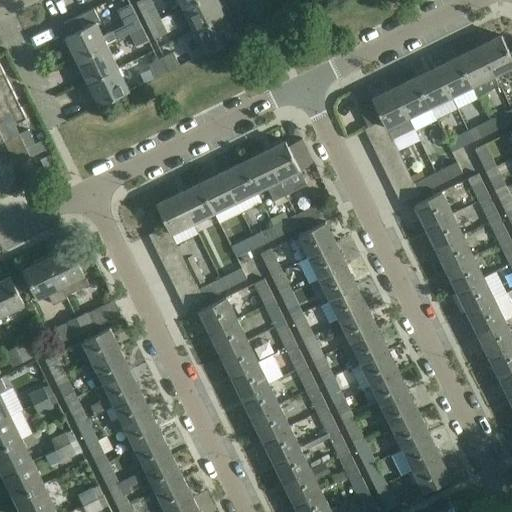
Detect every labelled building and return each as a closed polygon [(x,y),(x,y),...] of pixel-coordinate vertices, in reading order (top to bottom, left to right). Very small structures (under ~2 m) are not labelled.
[(148,26),(161,20),(150,0),(139,0),(136,2),(148,26)] [(179,0),(184,9),(201,0),(179,0)] [(219,0),(217,1),(216,0),(201,0),(184,9),(195,31),(225,17),(225,18),(231,15),(223,0),(219,0)] [(119,10),(131,35),(143,29),(131,4),(119,10)] [(231,15),(225,18),(225,17),(195,31),(206,54),(236,39),(241,36),(231,15)] [(161,20),(148,26),(155,38),(167,32),(161,20)] [(107,46),(117,42),(111,31),(102,36),(95,22),(65,36),(77,61),(107,46)] [(143,29),(131,35),(137,46),(149,41),(143,29)] [(479,46),(494,75),(511,65),(511,57),(501,36),(479,46)] [(88,83),(118,68),(107,46),(77,61),(88,83)] [(477,96),(498,85),(494,75),(479,46),(458,57),(472,86),(477,96)] [(172,51),(160,57),(167,72),(179,66),(172,51)] [(167,72),(160,57),(159,57),(160,58),(148,64),(154,78),(167,72)] [(472,86),(458,57),(437,67),(451,96),(472,86)] [(26,119),(0,65),(0,141),(2,141),(3,141),(4,141),(16,135),(12,125),(26,119)] [(415,78),(423,94),(435,118),(436,117),(430,106),(451,96),(437,67),(415,78)] [(129,91),(118,68),(88,83),(99,105),(129,91)] [(408,117),(430,107),(423,94),(415,78),(394,88),(408,117)] [(360,109),(368,127),(382,120),(388,131),(392,139),(414,128),(408,117),(394,88),(372,99),(374,103),(360,109)] [(511,112),(511,110),(489,120),(494,130),(511,121),(511,112)] [(370,139),(388,131),(382,120),(368,127),(364,129),(370,139)] [(494,130),(489,120),(468,130),(473,141),(494,130)] [(473,141),(468,130),(446,141),(452,151),(473,141)] [(393,141),(392,139),(388,131),(370,139),(375,150),(393,141)] [(28,158),(16,135),(4,141),(15,164),(28,158)] [(285,141),(264,152),(285,195),(307,184),(300,170),(314,163),(302,139),(288,145),(285,141)] [(380,160),(398,151),(393,141),(375,150),(380,160)] [(485,171),(496,165),(485,143),(474,148),(485,171)] [(403,162),(398,151),(380,160),(385,171),(403,162)] [(285,195),(264,152),(242,162),(256,190),(266,185),(274,200),(285,195)] [(435,172),(441,183),(462,172),(457,161),(435,172)] [(235,201),(256,190),(242,162),(221,173),(235,201)] [(390,181),(408,172),(403,162),(385,171),(390,181)] [(496,165),(485,171),(496,192),(511,185),(511,183),(511,175),(503,180),(496,165)] [(390,181),(395,192),(413,183),(408,172),(390,181)] [(435,172),(413,183),(414,183),(419,193),(441,183),(435,172)] [(200,183),(214,212),(235,201),(221,173),(200,183)] [(478,200),(489,195),(478,174),(467,179),(478,200)] [(0,193),(14,187),(8,175),(0,178),(0,193)] [(178,194),(193,223),(214,212),(200,183),(178,194)] [(400,202),(419,193),(414,183),(413,183),(395,192),(400,202)] [(511,185),(496,192),(506,213),(511,210),(511,198),(506,187),(511,185)] [(414,204),(425,226),(452,213),(441,191),(414,204)] [(167,225),(171,233),(193,223),(178,194),(157,204),(167,225)] [(499,216),(489,195),(478,200),(488,222),(499,216)] [(317,205),(295,215),(300,225),(322,215),(317,205)] [(273,224),(278,236),(290,230),(300,225),(295,215),(287,219),(283,210),(269,217),(273,224)] [(436,248),(463,234),(452,213),(425,226),(436,248)] [(499,216),(488,222),(498,243),(509,238),(499,216)] [(309,257),(336,244),(325,222),(299,235),(309,257)] [(278,236),(273,224),(252,235),(257,246),(278,236)] [(172,236),(171,233),(167,225),(149,234),(154,245),(172,236)] [(473,256),(463,234),(436,248),(446,269),(473,256)] [(257,246),(252,235),(231,246),(236,256),(257,246)] [(172,236),(154,245),(159,256),(177,247),(172,236)] [(511,262),(511,242),(509,238),(498,243),(509,264),(511,262)] [(320,278),(346,265),(336,244),(309,257),(320,278)] [(48,257),(66,295),(89,284),(70,247),(48,257)] [(183,257),(177,247),(159,256),(164,266),(183,257)] [(260,254),(271,275),(282,270),(271,248),(260,254)] [(246,251),(240,255),(244,262),(250,259),(246,251)] [(184,260),(188,267),(193,278),(196,284),(203,280),(191,256),(184,260)] [(457,290),(484,277),(473,256),(446,269),(457,290)] [(66,295),(48,257),(24,269),(38,297),(47,293),(53,305),(67,298),(66,295)] [(184,260),(183,257),(164,266),(170,276),(188,267),(184,260)] [(357,286),(346,265),(320,278),(330,299),(357,286)] [(175,287),(193,278),(188,267),(170,276),(175,287)] [(220,279),(225,289),(246,278),(241,268),(234,272),(220,279)] [(281,297),(292,291),(282,270),(271,275),(281,297)] [(457,290),(467,312),(494,298),(489,288),(495,285),(489,274),(484,277),(457,290)] [(10,276),(0,280),(0,312),(1,315),(24,304),(10,276)] [(196,284),(193,278),(175,287),(180,297),(198,288),(196,284)] [(264,305),(275,300),(264,278),(253,283),(264,305)] [(203,299),(225,289),(220,279),(198,289),(203,299)] [(281,297),(292,318),(303,313),(297,302),(318,292),(314,284),(294,294),(292,291),(281,297)] [(340,321),(367,308),(357,286),(330,299),(340,321)] [(203,299),(198,289),(198,288),(180,297),(185,308),(203,299)] [(199,310),(210,332),(237,318),(249,313),(238,291),(199,310)] [(323,296),(303,305),(305,311),(325,301),(323,296)] [(505,320),(494,298),(467,312),(478,333),(505,320)] [(96,308),(77,317),(84,332),(121,314),(114,299),(96,308)] [(274,327),(285,321),(275,300),(264,305),(274,327)] [(341,347),(378,329),(367,308),(340,321),(351,341),(341,346),(341,347)] [(313,334),(303,313),(292,318),(302,339),(313,334)] [(73,337),(84,332),(77,317),(65,322),(73,337)] [(210,332),(220,353),(248,340),(237,318),(210,332)] [(488,354),(511,342),(511,334),(505,320),(478,333),(488,354)] [(296,343),(285,321),(274,327),(285,348),(296,343)] [(81,342),(91,363),(120,349),(110,327),(81,342)] [(352,368),(361,363),(388,350),(378,329),(341,347),(352,368)] [(313,361),(324,355),(313,334),(302,339),(313,361)] [(258,361),(248,340),(220,353),(231,374),(258,361)] [(26,341),(16,346),(23,361),(33,356),(26,341)] [(511,342),(488,354),(499,376),(511,368),(511,342)] [(295,369),(306,364),(296,343),(285,348),(295,369)] [(23,361),(16,346),(5,351),(12,366),(23,361)] [(94,389),(131,370),(120,349),(91,363),(102,384),(94,388),(94,389)] [(399,371),(388,350),(361,363),(372,385),(399,371)] [(55,381),(66,376),(56,354),(44,359),(55,381)] [(323,382),(334,377),(324,355),(313,361),(323,382)] [(241,396),(269,382),(258,361),(231,374),(241,396)] [(306,391),(317,385),(306,364),(295,369),(306,391)] [(509,397),(511,395),(511,368),(499,376),(509,397)] [(112,406),(141,392),(131,370),(94,389),(99,400),(90,405),(94,415),(112,406)] [(382,406),(409,393),(399,371),(372,385),(382,406)] [(77,397),(66,376),(55,381),(66,402),(77,397)] [(0,420),(10,415),(0,394),(0,392),(6,389),(0,378),(0,377),(0,420)] [(345,398),(334,377),(323,382),(334,403),(345,398)] [(252,417),(279,404),(269,382),(241,396),(252,417)] [(28,393),(33,404),(54,394),(53,395),(47,383),(28,393)] [(316,412),(327,407),(317,385),(306,391),(316,412)] [(141,392),(112,406),(118,417),(111,421),(116,431),(123,427),(152,413),(141,392)] [(393,427),(419,414),(409,393),(382,406),(393,427)] [(58,402),(54,394),(33,404),(38,414),(53,407),(52,405),(58,402)] [(87,418),(77,397),(66,402),(76,424),(87,418)] [(355,419),(345,398),(334,403),(344,425),(355,419)] [(262,438),(289,425),(279,404),(252,417),(262,438)] [(338,428),(327,407),(316,412),(327,433),(338,428)] [(133,449),(162,435),(152,413),(123,427),(133,449)] [(403,449),(430,435),(419,414),(393,427),(403,449)] [(10,415),(0,420),(0,448),(21,438),(10,415)] [(87,445),(98,440),(87,418),(76,424),(87,445)] [(355,446),(366,440),(355,419),(344,425),(355,446)] [(273,460),(300,446),(289,425),(262,438),(273,460)] [(337,455),(348,449),(338,428),(327,433),(337,455)] [(51,439),(56,450),(76,440),(72,430),(66,433),(65,431),(51,439)] [(144,470),(173,456),(162,435),(133,449),(144,470)] [(413,470),(440,457),(430,435),(403,449),(413,470)] [(0,448),(0,466),(4,475),(32,461),(21,438),(0,448)] [(82,451),(76,440),(56,450),(61,459),(74,453),(75,454),(82,451)] [(97,466),(109,461),(98,440),(87,445),(97,466)] [(376,462),(366,440),(355,446),(365,467),(376,462)] [(310,468),(300,446),(273,460),(283,481),(310,468)] [(348,476),(358,471),(348,449),(337,455),(348,476)] [(183,477),(173,456),(144,470),(154,491),(183,477)] [(440,457),(413,470),(424,492),(451,478),(440,457)] [(43,484),(32,461),(4,475),(15,498),(43,484)] [(97,466),(108,488),(119,482),(109,461),(97,466)] [(386,483),(376,462),(365,467),(376,488),(386,483)] [(294,502),(321,489),(310,468),(283,481),(294,502)] [(369,492),(358,471),(348,476),(359,497),(369,492)] [(108,488),(118,509),(129,504),(122,489),(141,480),(138,473),(119,482),(108,488)] [(166,511),(194,499),(183,477),(154,491),(164,511),(166,511)] [(386,483),(376,488),(387,510),(397,505),(388,487),(386,483)] [(43,484),(15,498),(22,511),(43,511),(54,507),(43,484)] [(78,495),(83,505),(104,495),(98,485),(78,495)] [(328,511),(331,511),(321,489),(294,502),(298,511),(328,511)] [(378,511),(369,492),(359,497),(361,501),(366,511),(378,511)] [(94,511),(109,505),(104,495),(83,505),(86,511),(94,511)] [(200,511),(194,499),(166,511),(200,511)]
